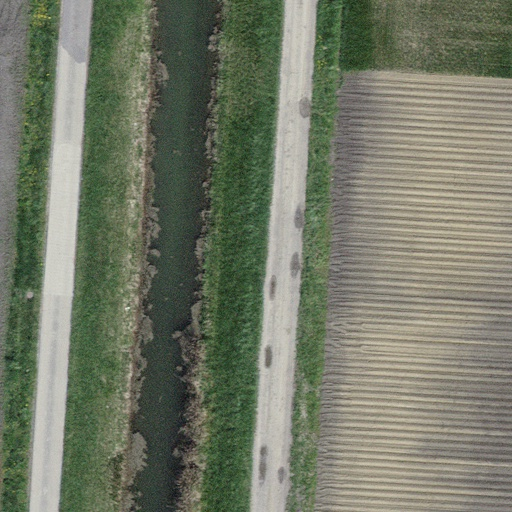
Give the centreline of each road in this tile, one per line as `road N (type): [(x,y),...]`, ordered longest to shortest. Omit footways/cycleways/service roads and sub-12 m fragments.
road 1 (track): [(270,511),(302,0)]
road 2 (track): [(39,511),(68,0)]
